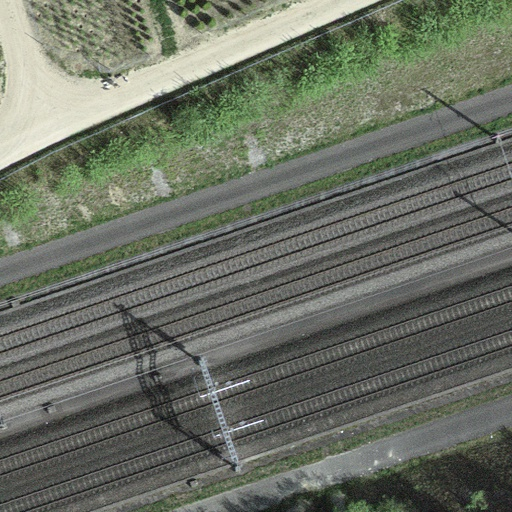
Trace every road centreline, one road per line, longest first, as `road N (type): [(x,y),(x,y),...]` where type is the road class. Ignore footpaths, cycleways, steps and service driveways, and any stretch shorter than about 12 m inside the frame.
road 1 (track): [(40,127),(342,0)]
road 2 (track): [(1,0),(40,127)]
